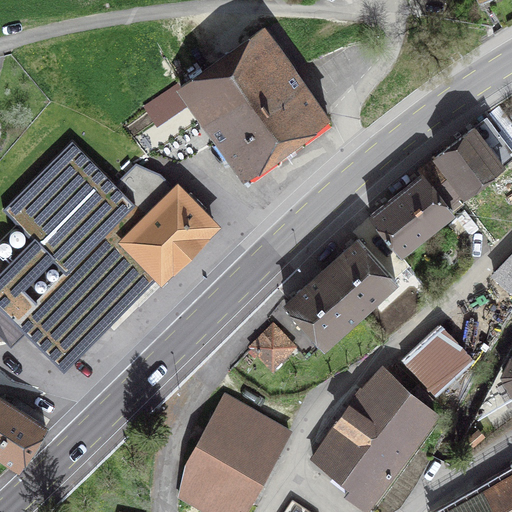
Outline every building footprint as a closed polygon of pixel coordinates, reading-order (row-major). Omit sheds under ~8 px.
[(181,86),(200,113),(305,87),(262,28),(181,86)] [(327,117),(305,87),(200,113),(245,176),(327,117)] [(463,191),(465,194),(471,189),(511,156),(511,149),(486,117),(429,162),(456,196),(463,191)] [(447,203),(456,196),(429,162),(419,169),(422,173),(370,215),(399,252),(452,210),(447,203)] [(511,172),(507,167),(496,176),(511,196),(511,172)] [(509,214),(511,211),(511,196),(496,176),(485,184),(509,214)] [(170,196),(154,180),(96,237),(112,253),(125,240),(161,276),(213,224),(198,209),(202,204),(190,192),(186,197),(177,189),(170,196)] [(463,191),(456,196),(495,244),(511,227),(511,223),(483,186),(475,193),(471,189),(465,194),(463,191)] [(395,278),(358,238),(322,270),(359,311),(395,278)] [(511,253),(493,273),(511,290),(511,253)] [(359,311),(322,270),(287,303),(289,305),(286,308),(290,313),(293,311),(323,344),(359,311)] [(436,395),(472,361),(438,324),(402,358),(436,395)] [(258,352),(272,367),(293,346),(272,325),(249,351),(254,356),(258,352)] [(511,358),(511,359),(503,375),(511,390),(511,358)] [(350,485),(345,492),(366,509),(435,416),(423,406),(431,398),(417,384),(409,393),(383,370),(365,390),(363,388),(312,456),(350,485)] [(181,495),(211,511),(245,511),(289,431),(224,395),(196,444),(197,445),(187,463),(181,495)] [(0,455),(19,467),(45,426),(0,397),(0,455)] [(511,511),(511,473),(445,511),(511,511)]
